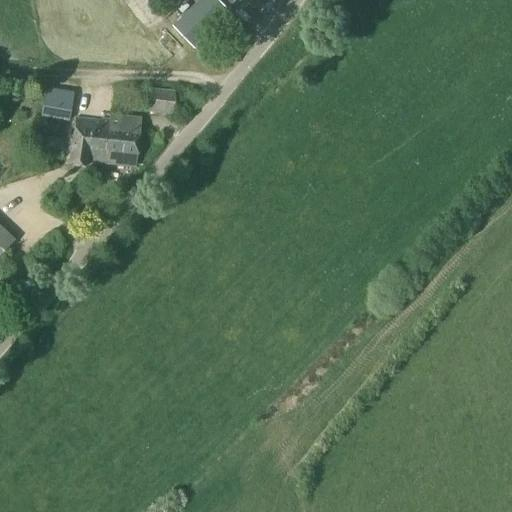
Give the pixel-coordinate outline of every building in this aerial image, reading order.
[(231,14),(225,8),(232,0),(184,0),(165,19),(172,27),(195,51),(231,14)] [(138,5),(121,15),(134,37),(151,27),(138,5)] [(50,35),(50,61),(105,62),(105,36),(50,35)] [(74,90),(46,86),(44,102),(71,106),(74,90)] [(144,112),(174,115),(176,92),(146,89),(144,112)] [(104,147),(102,165),(135,169),(140,119),(109,116),(109,121),(108,133),(106,133),(104,147)] [(86,163),(102,165),(104,147),(106,133),(108,133),(109,121),(100,120),(99,122),(75,119),(68,165),(86,167),(86,163)] [(0,229),(0,255),(2,254),(13,242),(0,229)]
